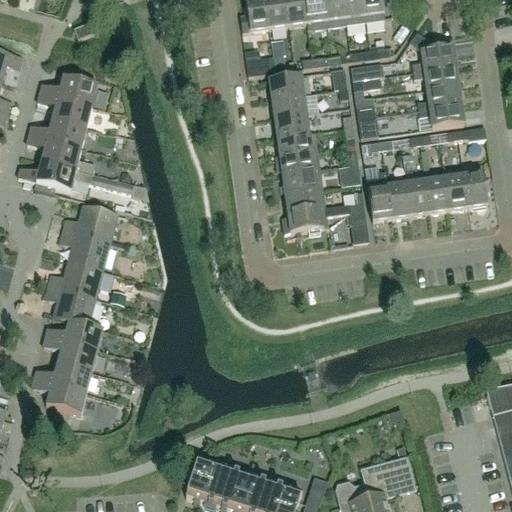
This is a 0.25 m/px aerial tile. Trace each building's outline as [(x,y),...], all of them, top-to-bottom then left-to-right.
[(281,0),(274,0),(263,2),(267,34),(286,31),(281,0)] [(305,29),(301,0),(281,0),(286,31),(305,29)] [(325,32),(320,0),(301,0),(305,29),(306,35),(325,32)] [(340,0),(320,0),(325,32),(344,29),(340,0)] [(359,0),(340,0),(344,29),(363,27),(359,0)] [(383,24),(382,18),(379,0),(359,0),(363,27),(383,24)] [(243,4),(245,19),(238,20),(240,38),(267,34),(263,2),(243,4)] [(73,33),(76,42),(77,44),(93,38),(89,27),(73,33)] [(413,41),(408,48),(419,56),(421,69),(415,70),(410,70),(411,78),(416,77),(454,71),(451,52),(440,53),(439,45),(432,46),(430,47),(428,47),(415,38),(413,41)] [(387,53),(367,56),(368,65),(377,63),(388,62),(387,53)] [(0,55),(0,86),(4,71),(17,74),(20,61),(0,55)] [(359,57),(348,59),(349,67),(360,66),(359,57)] [(348,59),(338,60),(339,69),(349,67),(348,59)] [(271,62),(244,66),(246,82),(273,78),(272,69),(271,62)] [(321,62),(310,64),(311,73),(322,71),(321,63),(321,62)] [(310,64),(300,65),(300,66),(301,74),(311,73),(310,64)] [(273,78),(284,76),(283,68),(272,69),(273,78)] [(382,82),(380,69),(349,73),(350,86),(369,83),(382,82)] [(416,77),(411,78),(412,85),(417,84),(423,83),(424,95),(457,90),(454,71),(416,77)] [(343,74),(328,76),(332,96),(337,95),(345,94),(344,83),(343,74)] [(302,100),(299,81),(267,85),(270,105),(302,100)] [(41,90),(39,98),(57,102),(57,104),(91,112),(97,91),(62,82),(59,95),(41,90)] [(369,83),(350,86),(352,97),(361,96),(371,94),(369,83)] [(0,86),(0,116),(5,118),(8,106),(0,103),(0,86)] [(424,95),(426,106),(416,108),(417,115),(459,110),(457,90),(424,95)] [(347,104),(345,94),(337,95),(338,106),(347,104)] [(57,102),(39,98),(37,108),(54,113),(51,125),(86,133),(91,112),(57,104),(57,102)] [(304,119),(302,100),(270,105),(272,124),(304,119)] [(371,102),(363,104),(353,105),(354,114),(356,124),(372,122),(371,111),(372,111),(371,102)] [(427,114),(417,115),(418,123),(427,122),(428,134),(462,129),(459,110),(427,114)] [(307,138),(304,119),(272,124),(275,143),(307,138)] [(351,132),(349,121),(340,123),(342,133),(351,132)] [(375,142),(372,122),(356,124),(357,135),(358,135),(359,144),(368,143),(375,142)] [(86,133),(51,125),(48,136),(30,132),(28,140),(46,145),(80,154),(86,133)] [(352,142),(351,132),(342,133),(344,144),(352,142)] [(483,132),(466,135),(455,136),(456,145),(467,144),(467,146),(485,144),(483,132)] [(455,136),(445,138),(446,147),(456,145),(455,136)] [(314,137),(307,138),(275,143),(278,162),(316,156),(314,137)] [(28,140),(26,150),(43,155),(40,166),(75,175),(91,179),(93,169),(77,165),(80,154),(46,145),(28,140)] [(428,140),(417,142),(418,150),(429,149),(428,140)] [(417,142),(406,143),(407,152),(418,150),(417,142)] [(389,145),(379,147),(380,156),(391,154),(389,145)] [(379,147),(360,150),(361,160),(371,158),(371,157),(380,156),(379,147)] [(316,156),(278,162),(280,181),(312,176),(319,175),(316,156)] [(356,170),(355,160),(346,161),(347,171),(356,170)] [(19,174),(17,184),(69,197),(72,184),(88,189),(91,179),(75,175),(40,166),(37,178),(19,174)] [(358,180),(356,170),(347,171),(349,182),(358,180)] [(312,176),(280,181),(283,200),(315,195),(322,195),(319,175),(312,176)] [(454,182),(442,184),(447,216),(466,213),(461,181),(460,176),(453,177),(454,182)] [(377,185),(365,187),(370,227),(390,224),(385,192),(383,177),(376,178),(377,185)] [(461,181),(466,213),(486,210),(481,178),(461,181)] [(91,179),(88,189),(112,195),(111,197),(128,201),(131,190),(91,179)] [(447,216),(442,184),(423,186),(428,219),(447,216)] [(423,186),(404,189),(409,221),(428,219),(423,186)] [(404,189),(385,192),(390,224),(409,221),(404,189)] [(315,195),(283,200),(286,219),(318,214),(324,213),(322,195),(315,195)] [(360,198),(351,199),(342,200),(343,210),(362,208),(360,198)] [(343,210),(324,213),(325,220),(325,221),(347,218),(349,230),(349,232),(365,229),(364,228),(362,208),(343,210)] [(61,236),(109,248),(116,220),(82,211),(77,227),(64,224),(61,236)] [(287,227),(281,228),(282,239),(288,238),(307,236),(307,240),(318,238),(318,235),(320,234),(327,233),(325,221),(325,220),(324,213),(318,214),(286,219),(287,227)] [(109,248),(61,236),(58,248),(71,251),(67,267),(101,276),(109,248)] [(49,280),(46,292),(94,304),(101,276),(67,267),(62,283),(49,280)] [(94,304),(46,292),(43,304),(56,307),(52,322),(67,326),(87,331),(94,304)] [(87,331),(67,326),(64,338),(47,334),(44,343),(96,356),(102,335),(87,331)] [(96,356),(44,343),(42,352),(60,356),(57,368),(91,377),(96,356)] [(91,377),(57,368),(53,380),(36,376),(33,385),(85,398),(91,377)] [(85,398),(33,385),(31,394),(48,398),(45,411),(80,420),(85,398)] [(511,389),(484,395),(486,402),(491,421),(496,440),(497,445),(499,454),(511,501),(511,389)] [(359,474),(363,489),(352,492),(347,487),(335,490),(334,496),(337,511),(384,511),(383,504),(401,499),(395,476),(408,473),(405,462),(359,474)] [(238,511),(248,482),(201,467),(196,466),(184,503),(201,508),(202,511),(238,511)] [(248,482),(238,511),(295,511),(300,499),(248,482)] [(309,491),(304,509),(312,511),(317,511),(323,495),(309,491)]
